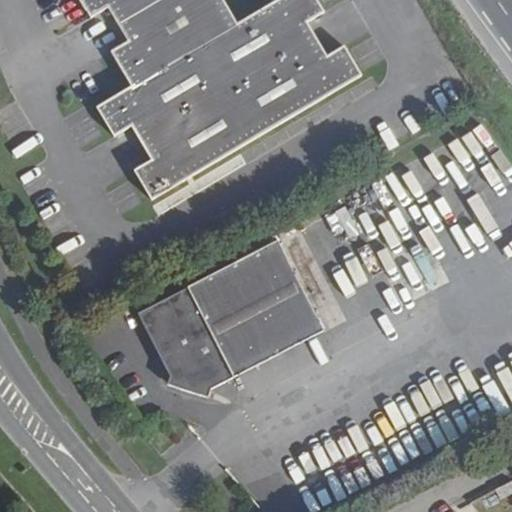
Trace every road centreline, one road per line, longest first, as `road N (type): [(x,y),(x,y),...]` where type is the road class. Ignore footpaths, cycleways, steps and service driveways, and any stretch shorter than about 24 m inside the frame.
road 1 (unknown): [(8,0),(87,253)]
road 2 (secondary): [(125,511),(0,346)]
road 3 (secondary): [(0,402),(93,511)]
